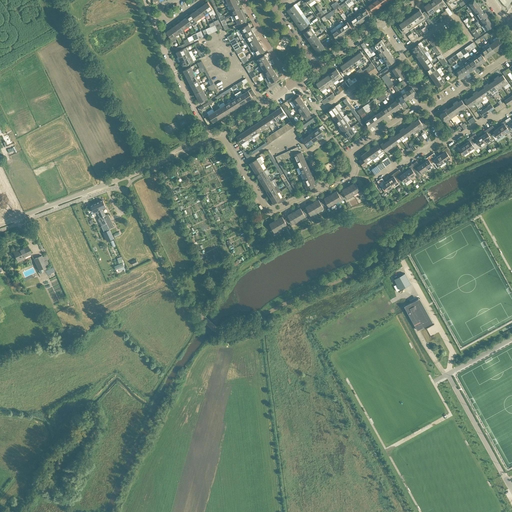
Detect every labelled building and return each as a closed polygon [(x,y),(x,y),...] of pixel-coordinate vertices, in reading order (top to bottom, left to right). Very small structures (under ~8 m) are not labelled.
[(368,0),(371,4),(369,6),(373,11),(378,7),(373,0),(368,0)] [(434,0),(432,0),(429,2),(435,10),(440,7),(434,0)] [(474,0),(472,0),(466,5),(469,8),(467,10),(468,12),(479,4),(478,2),(476,2),(474,0)] [(238,1),(229,6),(231,10),(239,7),(237,3),(239,3),(238,1)] [(204,2),(202,3),(209,12),(209,13),(211,16),(213,14),(214,16),(215,14),(213,9),(208,2),(205,4),(204,2)] [(427,10),(425,12),(428,15),(435,10),(429,2),(424,6),(427,10)] [(202,6),(199,8),(204,15),(209,12),(202,3),(201,4),(202,6)] [(479,4),(468,12),(469,13),(471,11),(474,15),(478,13),(482,10),(480,7),(481,6),(479,4)] [(287,10),(290,15),(297,10),(294,5),(287,10)] [(239,7),(231,10),(233,15),(243,10),(242,9),(240,10),(239,7)] [(319,12),(316,14),(318,18),(324,14),(319,7),(317,8),(319,12)] [(195,8),(194,9),(200,18),(204,15),(199,8),(197,10),(195,8)] [(370,16),(370,15),(366,9),(363,11),(360,8),(358,9),(365,19),(368,17),(368,18),(370,17),(370,16)] [(194,12),(191,14),(196,21),(200,18),(194,9),(193,10),(194,12)] [(310,9),(304,13),(306,17),(313,14),(310,9)] [(360,13),(356,16),(360,23),(365,19),(358,9),(360,13)] [(419,9),(415,12),(422,22),(422,21),(426,18),(427,20),(427,21),(428,22),(431,20),(428,16),(428,15),(425,12),(425,11),(422,13),(419,9)] [(233,15),(234,17),(232,19),(232,21),(236,19),(243,16),(245,15),(243,10),(233,15)] [(301,15),(297,10),(290,15),(294,20),(301,15)] [(478,13),(474,15),(478,20),(475,22),(475,23),(487,14),(485,12),(484,13),(482,10),(478,13)] [(353,12),(348,16),(355,26),(360,23),(356,16),(353,12)] [(415,12),(411,15),(418,25),(422,22),(415,12)] [(196,21),(191,14),(189,16),(187,14),(186,15),(192,24),(194,26),(198,23),(196,21)] [(487,14),(475,23),(479,28),(482,26),(489,20),(487,17),(488,16),(487,14)] [(192,24),(186,15),(184,16),(185,18),(183,20),(188,27),(192,24)] [(236,19),(238,24),(247,20),(245,15),(243,16),(236,19)] [(298,25),(304,20),(301,15),(294,20),(298,25)] [(411,15),(407,18),(414,27),(418,24),(418,25),(411,15)] [(407,18),(403,21),(410,30),(414,27),(407,18)] [(179,20),(178,21),(184,30),(188,27),(183,20),(180,22),(179,20)] [(304,20),(298,25),(301,30),(308,25),(304,20)] [(489,20),(482,26),(485,31),(494,25),(493,23),(492,24),(489,20)] [(177,24),(175,26),(180,33),(184,30),(178,21),(176,22),(177,24)] [(340,22),(342,25),(347,32),(352,29),(347,22),(344,24),(342,21),(340,22)] [(410,30),(403,21),(399,24),(401,26),(398,28),(403,35),(406,33),(405,31),(409,29),(410,30)] [(248,24),(238,30),(241,35),(251,29),(248,24)] [(342,25),(337,29),(342,36),(347,32),(342,25)] [(171,26),(169,27),(175,36),(180,33),(175,26),(172,28),(171,26)] [(166,34),(164,35),(169,42),(169,43),(170,44),(177,39),(176,37),(175,36),(169,27),(168,28),(169,30),(166,32),(167,33),(166,34)] [(335,27),(330,30),(337,39),(342,36),(337,29),(335,27)] [(310,28),(305,32),(303,33),(307,38),(314,33),(310,28)] [(251,29),(241,35),(244,39),(242,40),(254,33),(251,29)] [(476,30),(472,33),(476,38),(480,35),(477,31),(476,30)] [(254,33),(242,40),(244,42),(243,43),(244,45),(246,44),(256,37),(254,33)] [(314,33),(307,38),(311,43),(317,38),(314,33)] [(408,36),(412,42),(416,39),(414,36),(412,33),(408,36)] [(497,36),(493,39),(494,42),(499,49),(503,46),(497,36)] [(246,44),(248,48),(259,42),(256,37),(246,44)] [(317,38),(311,43),(314,48),(321,43),(317,38)] [(377,43),(373,45),(371,47),(374,51),(376,50),(384,44),(381,40),(380,40),(380,39),(378,39),(376,41),(376,42),(377,43)] [(259,42),(248,48),(251,53),(254,51),(262,46),(259,42)] [(419,44),(412,49),(415,53),(424,47),(421,42),(418,43),(419,44)] [(489,42),(484,45),(486,48),(491,55),(495,52),(490,45),(489,42)] [(494,42),(490,45),(495,52),(499,49),(494,42)] [(321,43),(314,48),(318,53),(324,48),(321,43)] [(368,55),(371,53),(367,47),(366,47),(367,46),(365,43),(364,43),(361,45),(364,49),(368,55)] [(384,44),(376,50),(379,54),(386,48),(384,44)] [(256,53),(253,55),(254,57),(264,50),(262,46),(254,51),(256,53)] [(187,47),(176,52),(178,57),(189,52),(187,47)] [(424,47),(415,53),(418,58),(425,53),(427,51),(424,47)] [(386,48),(379,54),(382,58),(389,52),(386,48)] [(486,48),(482,51),(486,58),(491,55),(486,48)] [(360,51),(356,54),(362,62),(363,64),(367,61),(360,51)] [(475,54),(482,63),(486,60),(479,51),(475,54)] [(189,52),(178,57),(181,61),(191,56),(189,52)] [(389,52),(382,58),(384,62),(392,56),(389,52)] [(425,53),(418,58),(421,62),(428,57),(425,53)] [(356,54),(352,57),(358,65),(362,62),(356,54)] [(475,54),(471,56),(477,66),(482,63),(475,54)] [(265,55),(257,59),(261,65),(268,61),(265,55)] [(191,56),(181,61),(183,66),(187,64),(188,64),(188,63),(193,61),(191,56)] [(388,66),(380,71),(381,74),(391,67),(389,64),(395,60),(392,56),(384,62),(388,66)] [(466,59),(467,60),(473,69),(477,66),(471,56),(466,59)] [(352,57),(348,60),(354,68),(358,65),(352,57)] [(428,57),(421,62),(424,66),(431,61),(428,57)] [(348,60),(344,62),(350,70),(354,68),(348,60)] [(467,60),(463,63),(469,72),(473,69),(467,60)] [(268,61),(261,65),(264,71),(271,66),(268,61)] [(424,66),(427,70),(433,65),(431,61),(424,66)] [(340,66),(343,70),(346,73),(350,70),(344,62),(343,63),(343,64),(340,66)] [(370,65),(366,68),(369,72),(373,69),(375,67),(372,62),(369,64),(370,65)] [(464,65),(460,68),(465,75),(469,72),(463,63),(464,65)] [(249,64),(245,67),(249,73),(254,69),(252,66),(251,67),(249,64)] [(433,65),(427,70),(430,74),(436,69),(433,65)] [(183,70),(186,75),(193,71),(191,66),(183,70)] [(271,66),(264,71),(268,76),(275,72),(271,66)] [(398,66),(390,71),(394,76),(396,75),(403,70),(401,68),(400,69),(398,66)] [(459,66),(454,69),(460,78),(465,75),(460,68),(459,66)] [(339,81),(343,78),(336,68),(332,71),(339,81)] [(254,69),(249,73),(252,78),(257,75),(256,76),(254,73),(256,72),(254,69)] [(430,74),(433,78),(439,73),(436,69),(430,74)] [(403,70),(396,75),(400,81),(405,77),(403,73),(404,72),(403,70)] [(193,71),(186,75),(188,80),(196,75),(193,71)] [(339,81),(332,71),(330,72),(331,72),(328,74),(333,82),(337,79),(339,81)] [(271,82),(267,84),(269,88),(277,83),(275,80),(278,78),(275,72),(268,76),(271,82)] [(439,73),(433,78),(435,83),(442,78),(439,73)] [(333,82),(328,74),(324,77),(329,85),(331,86),(335,84),(333,82)] [(385,74),(381,77),(385,83),(390,79),(388,75),(387,76),(385,74)] [(196,75),(188,80),(190,84),(198,80),(196,75)] [(257,75),(252,78),(255,84),(260,81),(259,79),(259,78),(257,75)] [(497,77),(501,84),(505,89),(506,88),(504,86),(508,83),(502,75),(499,77),(498,76),(497,77)] [(350,78),(347,80),(351,85),(353,83),(357,80),(355,78),(354,76),(353,76),(355,78),(351,80),(350,78)] [(324,77),(320,80),(325,88),(329,85),(324,77)] [(495,80),(492,82),(496,88),(501,84),(497,77),(494,79),(495,80)] [(442,78),(435,83),(438,87),(445,82),(442,78)] [(390,79),(385,83),(389,88),(393,86),(393,85),(392,83),(393,83),(390,79)] [(198,80),(190,84),(193,89),(200,85),(198,80)] [(325,88),(320,80),(316,83),(321,91),(325,88)] [(488,83),(486,84),(493,94),(497,91),(496,88),(492,82),(488,85),(488,83)] [(413,83),(405,88),(412,98),(414,96),(413,95),(416,93),(415,91),(418,90),(413,83)] [(484,87),(481,89),(485,95),(488,94),(490,97),(493,95),(492,94),(493,94),(486,84),(483,86),(484,87)] [(200,85),(193,89),(195,93),(203,89),(200,85)] [(244,91),(241,92),(247,101),(252,98),(252,97),(255,94),(251,88),(246,92),(245,91),(244,91)] [(405,88),(400,92),(406,100),(409,98),(410,99),(412,98),(405,88)] [(203,89),(195,93),(197,98),(205,94),(203,89)] [(477,91),(475,92),(482,101),(484,100),(482,97),(485,95),(481,89),(478,92),(477,91)] [(235,94),(237,97),(241,105),(247,101),(241,92),(240,91),(235,94)] [(399,91),(394,95),(397,100),(401,105),(403,104),(402,102),(406,100),(399,91)] [(387,96),(384,92),(378,96),(381,100),(387,96)] [(474,95),(471,97),(475,102),(477,101),(479,103),(482,101),(475,92),(473,94),(474,95)] [(205,94),(197,98),(200,102),(208,98),(205,94)] [(333,98),(331,95),(327,98),(322,101),(324,104),(329,101),(333,98)] [(294,96),(288,100),(290,102),(292,101),(296,106),(303,101),(299,96),(296,98),(294,96)] [(237,97),(231,101),(235,108),(241,105),(237,97)] [(466,98),(464,100),(469,107),(475,102),(471,97),(467,99),(466,98)] [(228,103),(225,104),(230,112),(235,108),(231,101),(230,99),(227,101),(228,103)] [(390,100),(390,101),(397,110),(399,109),(398,108),(401,105),(397,100),(392,103),(390,100)] [(455,102),(461,111),(467,107),(461,100),(458,102),(457,101),(455,102)] [(498,102),(500,104),(503,109),(504,108),(509,104),(508,102),(505,104),(503,102),(502,103),(500,100),(498,102)] [(303,101),(296,106),(300,112),(307,107),(303,101)] [(390,101),(385,104),(391,113),(394,110),(395,112),(397,110),(390,101)] [(454,105),(451,107),(456,115),(461,111),(455,102),(453,103),(454,105)] [(368,103),(362,107),(366,112),(370,109),(369,108),(371,107),(368,103)] [(225,104),(220,108),(225,115),(230,112),(225,104)] [(338,104),(328,111),(332,116),(339,111),(341,110),(338,104)] [(386,107),(381,111),(386,118),(388,116),(387,115),(391,113),(385,104),(384,104),(386,107)] [(499,104),(494,108),(497,113),(503,109),(500,104),(499,105),(499,104)] [(281,107),(275,111),(280,118),(285,114),(281,107)] [(307,107),(300,112),(304,117),(311,112),(307,107)] [(362,107),(357,111),(360,116),(362,118),(366,115),(364,113),(366,112),(362,107)] [(446,108),(444,109),(451,119),(456,115),(451,107),(447,109),(446,108)] [(220,108),(214,111),(219,119),(225,115),(220,108)] [(481,112),(483,116),(489,112),(486,108),(482,111),(481,112)] [(451,119),(444,109),(442,111),(443,112),(440,115),(445,122),(451,119)] [(214,111),(205,117),(208,122),(211,120),(213,122),(219,119),(214,111)] [(275,111),(269,114),(274,121),(280,118),(275,111)] [(339,111),(332,116),(336,122),(343,117),(339,111)] [(381,111),(376,115),(380,120),(383,118),(384,119),(386,118),(381,111)] [(269,114),(264,118),(269,125),(274,121),(269,114)] [(343,117),(336,122),(340,127),(347,122),(350,120),(346,115),(343,117)] [(376,115),(371,118),(375,125),(378,124),(377,122),(380,120),(376,115)] [(468,121),(471,125),(476,121),(473,117),(468,121)] [(264,118),(259,122),(263,129),(269,125),(264,118)] [(371,118),(365,122),(369,128),(372,125),(373,127),(375,125),(371,118)] [(414,120),(412,121),(419,131),(426,126),(423,120),(421,122),(419,119),(415,121),(414,120)] [(502,125),(499,128),(503,134),(509,131),(511,133),(511,131),(511,129),(505,120),(501,123),(502,125)] [(411,124),(408,126),(414,135),(419,131),(412,121),(410,123),(411,124)] [(259,122),(253,125),(258,132),(263,129),(259,122)] [(347,122),(340,127),(344,133),(354,126),(353,125),(351,127),(347,122)] [(253,125),(248,129),(252,136),(254,138),(259,135),(258,132),(253,125)] [(322,125),(314,131),(319,138),(324,134),(322,131),(325,129),(322,125)] [(354,126),(344,133),(348,138),(355,133),(357,131),(354,126)] [(404,127),(402,129),(407,136),(412,132),(414,135),(408,126),(405,129),(404,127)] [(492,126),(488,129),(492,135),(496,139),(498,138),(503,134),(499,128),(495,130),(492,126)] [(252,136),(248,129),(242,133),(247,140),(252,136)] [(400,132),(397,134),(401,140),(407,136),(402,129),(400,130),(400,132)] [(496,139),(492,135),(488,129),(483,132),(485,134),(481,136),(486,143),(488,145),(496,139)] [(314,131),(308,135),(313,142),(319,138),(314,131)] [(247,140),(242,133),(236,136),(243,147),(249,143),(247,140)] [(274,133),(268,136),(272,141),(277,138),(274,133)] [(393,135),(391,136),(396,144),(401,140),(397,134),(394,136),(393,135)] [(475,134),(471,137),(478,148),(481,147),(486,143),(481,136),(478,138),(475,134)] [(302,137),(300,138),(304,144),(305,143),(308,146),(313,142),(308,135),(303,139),(302,137)] [(390,139),(387,142),(391,147),(396,144),(391,136),(389,138),(390,139)] [(467,142),(464,144),(469,151),(473,148),(474,149),(476,150),(478,148),(471,137),(466,140),(467,142)] [(383,142),(380,144),(385,151),(391,147),(387,142),(384,144),(383,142)] [(458,142),(453,145),(457,151),(460,150),(463,155),(469,151),(464,144),(461,147),(458,142)] [(377,144),(372,147),(378,156),(384,153),(377,144)] [(372,147),(367,151),(372,158),(373,160),(378,156),(378,157),(378,156),(372,147)] [(444,152),(440,155),(445,162),(450,158),(448,155),(451,153),(447,147),(442,150),(444,152)] [(304,158),(301,151),(300,152),(297,153),(294,155),(296,161),(304,158)] [(363,158),(359,161),(363,167),(368,164),(366,162),(372,158),(367,151),(361,155),(363,158)] [(434,153),(429,156),(438,168),(439,167),(439,165),(445,162),(440,155),(437,157),(434,153)] [(426,161),(423,163),(428,170),(433,166),(434,168),(437,167),(438,168),(429,156),(425,159),(426,161)] [(250,163),(253,169),(260,164),(263,162),(260,157),(250,163)] [(304,158),(296,161),(299,167),(307,164),(304,158)] [(388,158),(382,162),(386,167),(391,163),(388,158)] [(416,161),(412,164),(420,176),(422,174),(428,170),(423,163),(419,166),(416,161)] [(382,162),(377,166),(380,171),(386,167),(382,162)] [(260,164),(253,169),(257,175),(267,168),(264,170),(260,164)] [(307,164),(299,167),(302,173),(310,170),(307,164)] [(420,176),(412,164),(408,167),(409,169),(405,172),(410,178),(415,174),(417,177),(418,177),(419,179),(421,177),(420,176)] [(371,170),(375,174),(380,171),(377,166),(371,170)] [(267,168),(257,175),(260,180),(267,176),(270,174),(267,168)] [(310,170),(302,173),(305,179),(312,176),(310,170)] [(397,171),(395,173),(399,178),(401,181),(404,186),(406,185),(407,185),(412,181),(410,178),(405,172),(402,174),(399,170),(397,171)] [(392,178),(388,180),(393,187),(401,181),(395,173),(390,176),(392,178)] [(267,176),(260,180),(263,186),(273,180),(269,174),(267,176)] [(312,176),(305,179),(307,185),(305,186),(307,190),(315,187),(313,183),(315,182),(312,176)] [(382,178),(377,181),(385,192),(393,187),(388,180),(385,182),(382,178)] [(273,180),(263,186),(267,191),(274,187),(277,185),(274,180),(273,180)] [(355,182),(349,186),(354,195),(360,192),(363,190),(360,185),(357,187),(355,182)] [(345,194),(343,195),(346,200),(348,199),(354,195),(349,186),(342,190),(345,194)] [(274,187),(267,191),(270,197),(277,193),(274,187)] [(337,191),(331,194),(337,204),(342,200),(344,199),(345,200),(346,200),(343,195),(342,195),(342,194),(339,195),(337,191)] [(277,193),(270,197),(274,203),(281,198),(277,193)] [(337,204),(331,194),(324,198),(327,202),(324,204),(327,209),(329,212),(330,211),(329,208),(330,207),(330,208),(337,204)] [(327,209),(324,204),(323,202),(321,204),(318,199),(312,203),(317,213),(324,209),(325,208),(326,210),(327,209)] [(103,200),(97,203),(106,223),(108,228),(109,228),(109,229),(114,226),(108,214),(106,215),(103,209),(106,207),(103,200)] [(106,223),(97,203),(91,205),(94,213),(98,211),(101,217),(99,218),(102,225),(106,223)] [(308,211),(306,212),(308,216),(309,217),(311,216),(317,213),(312,203),(306,207),(308,211)] [(300,208),(294,211),(299,221),(306,217),(308,216),(306,212),(305,210),(303,212),(300,208)] [(290,219),(288,221),(290,224),(291,226),(293,224),(299,221),(294,211),(288,215),(290,219)] [(282,216),(276,220),(281,229),(288,226),(287,225),(290,224),(288,221),(287,219),(284,220),(282,216)] [(269,224),(271,226),(272,228),(269,229),(272,234),(275,233),(281,229),(276,220),(269,224)] [(104,232),(103,232),(107,241),(113,238),(110,229),(104,232)] [(24,248),(10,253),(13,261),(27,255),(24,248)] [(34,259),(39,270),(40,273),(43,272),(42,269),(49,266),(47,260),(45,261),(42,255),(34,259)] [(122,263),(114,266),(116,270),(118,268),(120,271),(124,269),(125,269),(122,263)] [(405,273),(394,279),(400,289),(411,284),(405,273)] [(431,323),(418,299),(405,306),(418,330),(431,323)]
